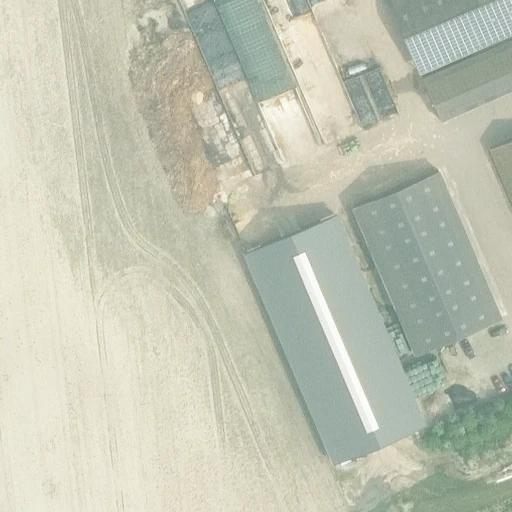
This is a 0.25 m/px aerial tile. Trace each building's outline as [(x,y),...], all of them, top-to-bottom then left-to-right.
[(320,0),(275,0),(291,39),(330,23),(320,0)] [(511,0),(473,0),(491,41),(511,32),(511,0)] [(417,32),(433,26),(427,11),(412,17),(417,32)] [(511,40),(422,79),(439,120),(511,88),(511,40)] [(367,68),(354,74),(369,107),(382,101),(367,68)] [(336,100),(325,104),(331,125),(343,122),(336,100)] [(511,138),(489,148),(511,202),(511,138)] [(511,368),(426,175),(352,206),(452,437),(511,409),(511,368)] [(334,214),(245,252),(334,463),(423,425),(334,214)]
